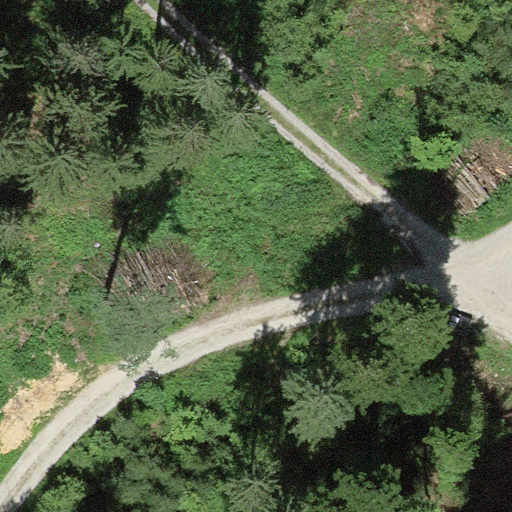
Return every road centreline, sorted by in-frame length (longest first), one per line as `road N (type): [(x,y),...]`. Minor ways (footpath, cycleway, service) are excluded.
road 1 (track): [(0,506),(51,421),(117,367),(231,333),(454,293),(511,237)]
road 2 (track): [(123,0),(173,53),(511,337)]
